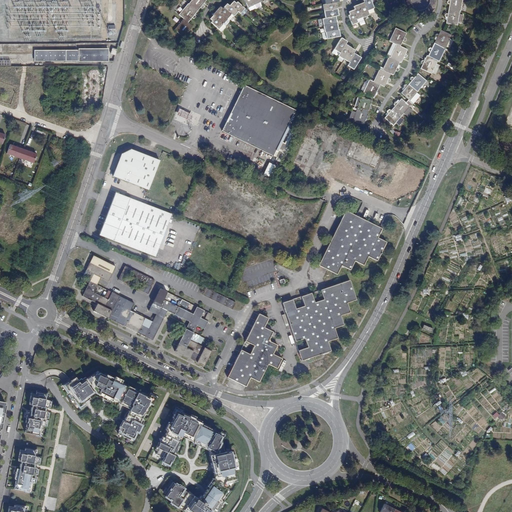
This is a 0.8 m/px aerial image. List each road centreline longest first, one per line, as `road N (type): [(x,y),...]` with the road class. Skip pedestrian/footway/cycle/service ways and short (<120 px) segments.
road 1 (tertiary): [(511,2),(374,320),(345,367)]
road 2 (residential): [(288,405),(213,392),(51,314)]
road 3 (residential): [(47,320),(233,412),(262,440)]
road 4 (residential): [(24,375),(52,385),(79,421),(136,461),(150,486),(147,511)]
road 5 (residential): [(101,142),(45,304)]
road 6 (unknown): [(84,189),(102,200),(92,230),(98,239),(161,263),(179,242)]
road 7 (residential): [(442,0),(376,121),(390,136)]
road 8 (residential): [(142,0),(101,142)]
road 9 (track): [(200,27),(235,56),(253,59),(292,35),(300,6)]
road 10 (residential): [(0,505),(24,375)]
